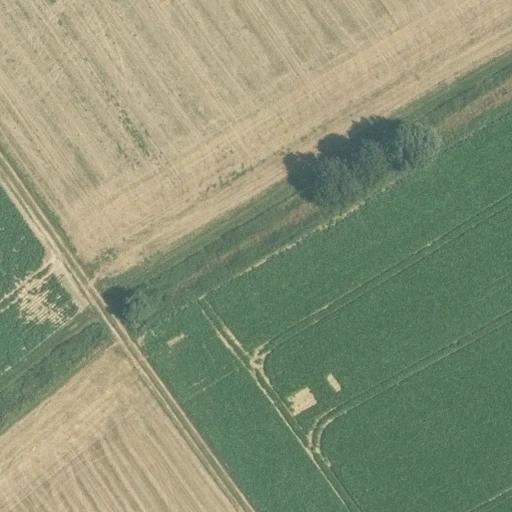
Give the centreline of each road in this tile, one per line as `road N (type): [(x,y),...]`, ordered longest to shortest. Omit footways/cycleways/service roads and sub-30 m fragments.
road 1 (track): [(0,395),(172,262),(511,62)]
road 2 (track): [(247,511),(0,161)]
